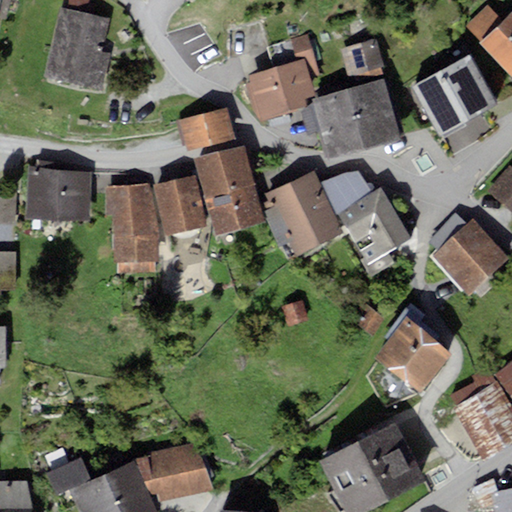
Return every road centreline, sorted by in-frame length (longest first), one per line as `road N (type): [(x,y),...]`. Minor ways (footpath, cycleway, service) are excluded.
road 1 (residential): [(439,192),(419,273),(452,354),(427,423),(470,479)]
road 2 (residential): [(0,144),(149,162),(264,141)]
road 3 (residential): [(158,0),(156,30),(175,63),(264,141)]
road 4 (residential): [(439,192),(264,141)]
